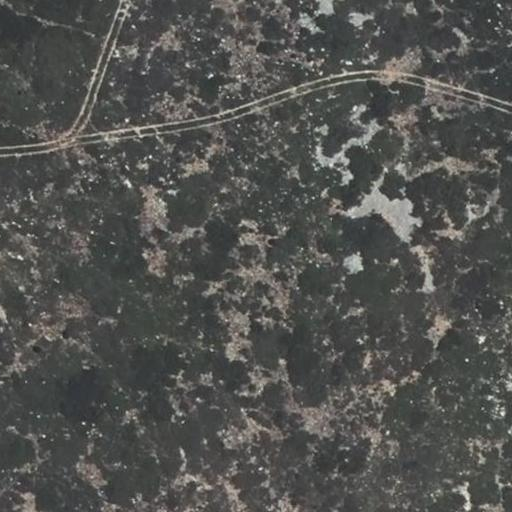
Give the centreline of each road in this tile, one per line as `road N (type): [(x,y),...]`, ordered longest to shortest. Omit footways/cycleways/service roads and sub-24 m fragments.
road 1 (track): [(511,109),(361,75),(208,119),(84,140)]
road 2 (track): [(0,150),(84,140),(137,0)]
